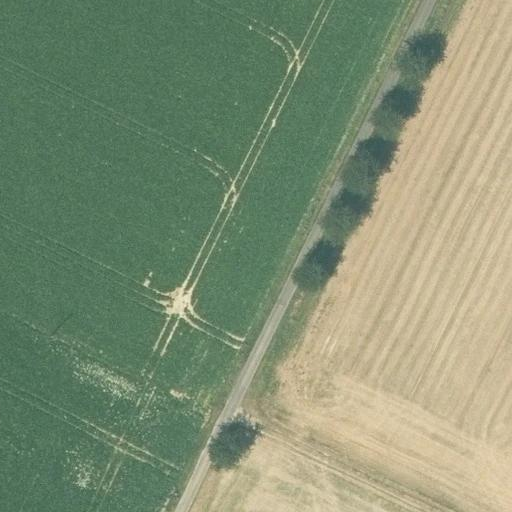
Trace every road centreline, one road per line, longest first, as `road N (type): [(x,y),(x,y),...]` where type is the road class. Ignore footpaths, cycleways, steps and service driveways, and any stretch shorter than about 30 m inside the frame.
road 1 (unclassified): [(429,0),(181,511)]
road 2 (track): [(229,412),(432,511)]
